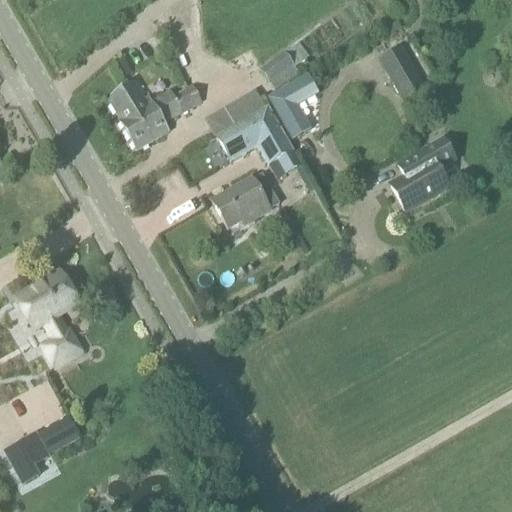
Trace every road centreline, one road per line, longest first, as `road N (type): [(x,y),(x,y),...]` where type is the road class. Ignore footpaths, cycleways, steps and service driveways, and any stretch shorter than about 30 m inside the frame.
road 1 (tertiary): [(286,511),(0,15)]
road 2 (track): [(311,511),(511,398)]
